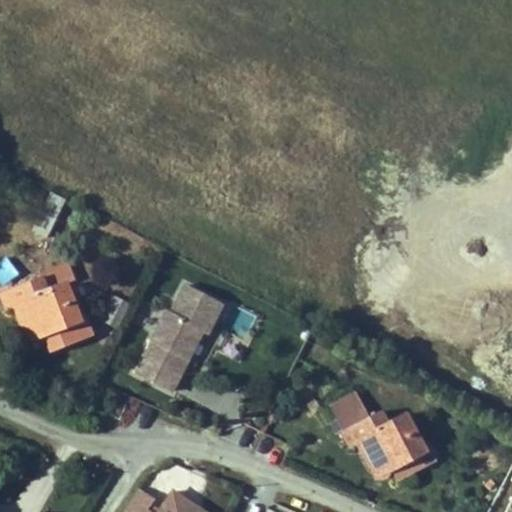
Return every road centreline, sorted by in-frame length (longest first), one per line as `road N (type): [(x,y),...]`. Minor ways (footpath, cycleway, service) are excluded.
road 1 (residential): [(356,511),(182,436),(158,438)]
road 2 (residential): [(158,438),(74,437),(0,401)]
